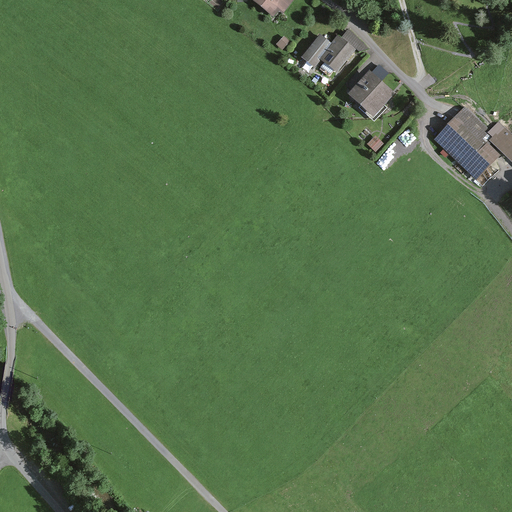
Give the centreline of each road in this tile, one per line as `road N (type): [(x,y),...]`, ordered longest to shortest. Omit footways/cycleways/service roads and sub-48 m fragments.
road 1 (track): [(221,511),(19,309)]
road 2 (unclassified): [(61,511),(2,431),(11,324),(0,256)]
road 3 (residential): [(326,0),(428,104)]
